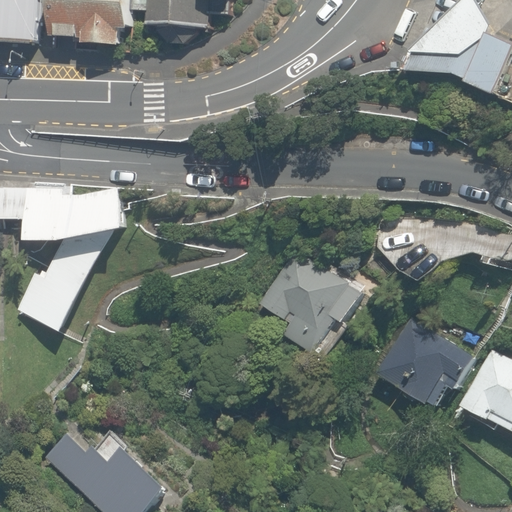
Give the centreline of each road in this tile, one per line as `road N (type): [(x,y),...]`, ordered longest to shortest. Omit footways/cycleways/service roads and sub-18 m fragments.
road 1 (residential): [(0,147),(446,180),(511,206)]
road 2 (tertiary): [(0,99),(206,97),(293,60),(357,0)]
